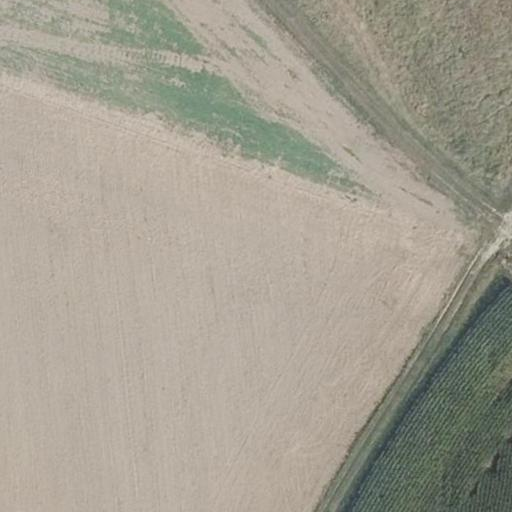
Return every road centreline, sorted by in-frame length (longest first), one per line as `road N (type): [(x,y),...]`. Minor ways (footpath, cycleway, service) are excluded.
road 1 (track): [(508,223),(332,511)]
road 2 (track): [(277,0),(392,137),(508,223)]
